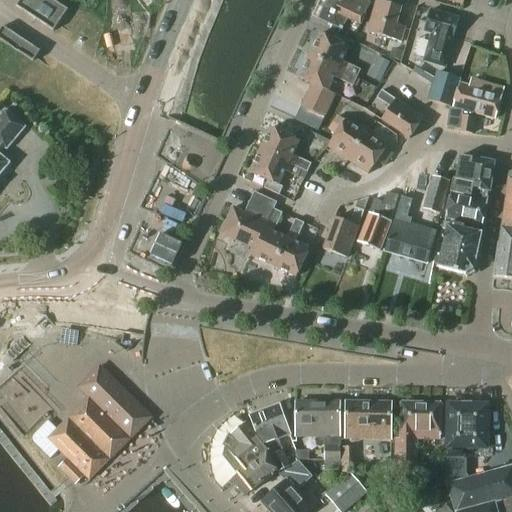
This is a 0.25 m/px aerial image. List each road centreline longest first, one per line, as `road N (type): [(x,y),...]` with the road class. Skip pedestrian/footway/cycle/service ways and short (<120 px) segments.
road 1 (residential): [(230,511),(183,448),(183,432),(214,404),(240,388),(300,374),(470,377),(475,347)]
road 2 (residential): [(171,297),(307,0)]
road 3 (residential): [(475,347),(171,297)]
road 4 (primary): [(86,270),(182,0)]
road 5 (residential): [(334,202),(397,171),(433,141),(507,153)]
road 6 (residential): [(507,153),(483,297)]
